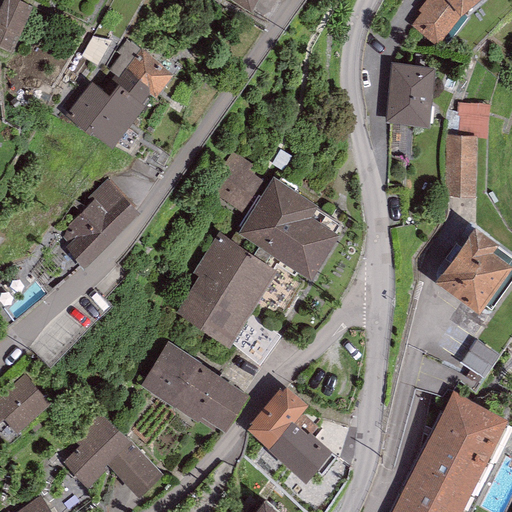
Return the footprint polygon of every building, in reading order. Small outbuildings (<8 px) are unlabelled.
[(20,0),(0,0),(0,38),(9,42),(25,2),(20,0)] [(227,0),(252,14),(260,0),(227,0)] [(425,0),(417,10),(421,13),(412,25),(437,47),(461,15),(478,0),(425,0)] [(141,48),(125,68),(148,86),(148,92),(155,97),(172,74),(141,48)] [(391,63),(386,123),(429,127),(434,67),(391,63)] [(91,81),(65,115),(90,135),(91,133),(112,146),(145,106),(140,103),(147,95),(148,92),(148,86),(125,68),(114,83),(118,84),(109,95),(91,81)] [(495,105),(463,103),(462,133),(494,134),(495,105)] [(448,136),(447,192),(473,192),(474,137),(448,136)] [(247,217),(267,184),(247,170),(251,164),(232,152),(206,189),(247,217)] [(237,233),(311,279),(339,234),(312,217),(319,205),(273,176),(267,184),(247,217),(237,233)] [(94,199),(61,232),(83,270),(139,212),(106,179),(91,196),(94,199)] [(498,243),(475,227),(434,282),(478,314),(511,267),(492,251),(498,243)] [(192,273),(198,277),(175,312),(228,346),(230,343),(249,313),(277,270),(218,233),(192,273)] [(282,336),(249,313),(230,343),(259,365),(282,336)] [(477,341),(463,363),(483,376),(497,355),(477,341)] [(167,342),(140,384),(222,435),(249,393),(167,342)] [(16,434),(50,404),(24,375),(0,395),(0,422),(4,420),(16,434)] [(252,424),(246,430),(268,449),(291,422),(293,423),(294,422),(308,406),(286,386),(282,391),(279,389),(250,422),(252,424)] [(452,391),(390,511),(460,511),(508,418),(452,391)] [(138,498),(162,475),(99,411),(72,438),(79,445),(62,462),(86,487),(108,466),(138,498)] [(307,434),(294,422),(293,423),(291,422),(268,449),(267,450),(305,483),(340,442),(316,422),(307,434)] [(7,511),(51,511),(40,496),(17,511),(8,511),(9,511),(7,511)] [(277,511),(263,501),(254,511),(277,511)]
